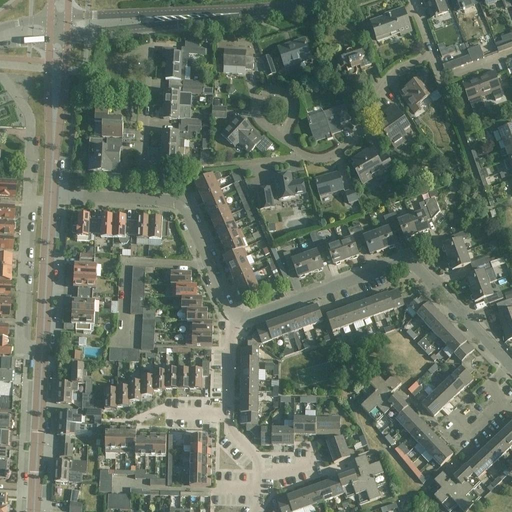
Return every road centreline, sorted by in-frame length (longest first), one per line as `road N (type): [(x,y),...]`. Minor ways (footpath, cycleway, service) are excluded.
road 1 (residential): [(237,318),(397,256),(511,363)]
road 2 (residential): [(10,89),(28,116),(19,351),(41,355)]
road 3 (tertiary): [(59,26),(314,0)]
road 4 (residential): [(282,129),(297,154),(328,160),(364,128),(400,72),(430,60)]
road 5 (residential): [(139,199),(181,204),(237,318)]
road 6 (residential): [(50,195),(59,26)]
road 7 (residential): [(41,355),(50,195)]
road 8 (residential): [(33,511),(41,355)]
road 9 (residential): [(139,199),(149,50)]
